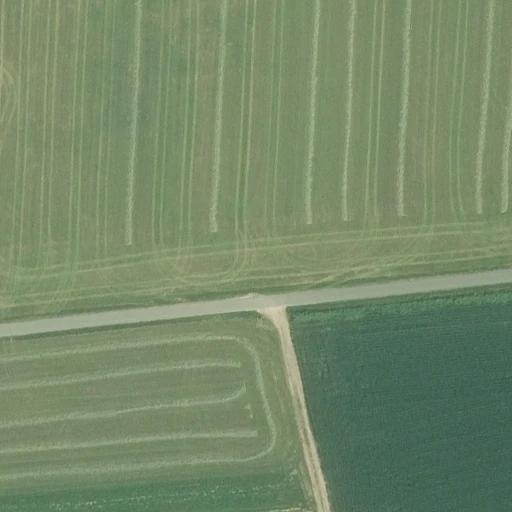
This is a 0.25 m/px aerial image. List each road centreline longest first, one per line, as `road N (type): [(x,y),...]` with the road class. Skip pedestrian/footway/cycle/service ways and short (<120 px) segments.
road 1 (unclassified): [(511,274),(0,329)]
road 2 (track): [(274,300),(320,511)]
